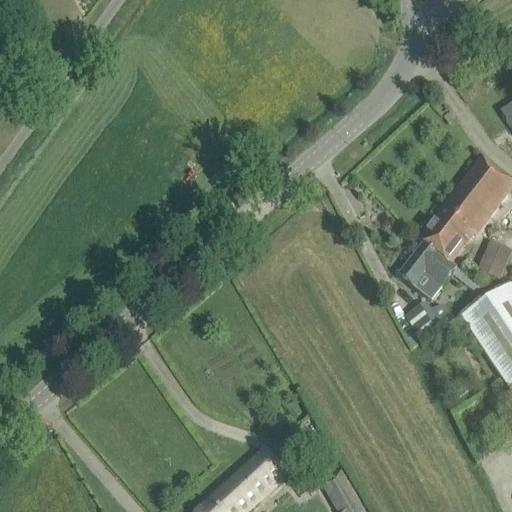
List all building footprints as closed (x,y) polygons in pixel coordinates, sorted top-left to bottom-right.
[(443,119),(450,129),(458,124),(451,114),(443,119)] [(511,195),(477,168),(419,243),(423,246),(452,266),(474,237),(476,239),(511,195)] [(458,270),(452,266),(423,246),(398,278),(431,304),(458,270)] [(501,250),(488,277),(498,281),(510,254),(501,250)] [(491,298),(484,303),(485,304),(461,320),(511,396),(511,289),(511,288),(493,300),(491,298)] [(412,329),(403,335),(410,349),(421,343),(441,330),(425,306),(405,319),(412,329)] [(265,452),(198,511),(249,511),(279,484),(286,475),(265,452)] [(319,485),(335,511),(365,511),(342,472),(319,485)]
